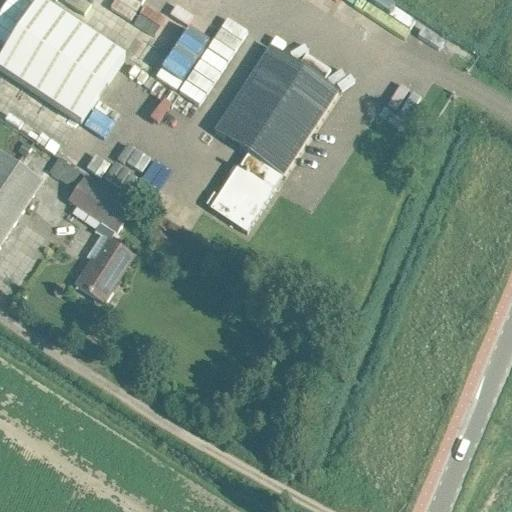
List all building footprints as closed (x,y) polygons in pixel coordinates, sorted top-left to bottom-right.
[(0,73),(81,127),(124,61),(39,4),(0,62),(0,73)] [(377,17),(410,35),(418,22),(384,4),(377,17)] [(273,194),(338,95),(270,50),(221,125),(214,135),(248,157),(239,172),(238,171),(212,210),(207,207),(206,208),(211,211),(210,213),(247,237),(275,195),(273,194)] [(177,52),(171,64),(188,74),(194,62),(177,52)] [(210,88),(219,71),(203,63),(194,79),(210,88)] [(0,248),(43,185),(0,156),(0,248)] [(70,190),(80,176),(59,162),(50,175),(70,190)] [(118,165),(113,176),(140,188),(145,178),(118,165)] [(117,235),(130,215),(83,184),(70,204),(102,226),(95,236),(101,240),(88,261),(92,264),(76,289),(103,307),(111,293),(115,293),(119,287),(118,283),(133,260),(110,245),(116,235),(117,235)] [(364,269),(390,230),(379,223),(353,261),(364,269)]
